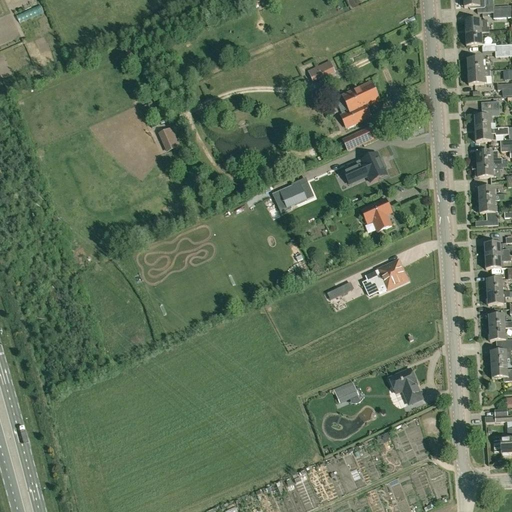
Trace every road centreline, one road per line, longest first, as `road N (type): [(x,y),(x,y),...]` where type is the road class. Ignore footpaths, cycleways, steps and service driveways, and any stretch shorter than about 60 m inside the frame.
road 1 (residential): [(470,478),(462,465),(428,0)]
road 2 (unknown): [(310,511),(461,442)]
road 3 (secondary): [(39,511),(0,364)]
